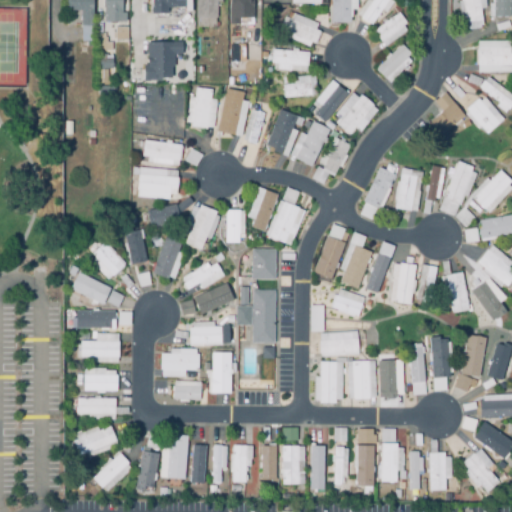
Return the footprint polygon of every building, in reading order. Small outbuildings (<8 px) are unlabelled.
[(93,0),(93,43),(81,43),(81,12),(65,12),(65,0),(93,0)] [(104,24),(102,0),(120,0),(122,24),(104,24)] [(151,19),(150,0),(183,0),(184,9),(165,10),(165,18),(151,19)] [(216,28),(196,28),(196,0),(221,0),(221,4),(216,4),(216,28)] [(229,27),(229,0),(248,0),(248,1),(254,1),(254,27),(229,27)] [(330,0),(347,0),(347,20),(330,20),(330,0)] [(388,0),(370,26),(359,19),(371,0),(388,0)] [(467,32),(462,0),(478,0),(482,26),(479,27),(480,30),(467,32)] [(509,0),(509,19),(492,18),(492,0),(509,0)] [(381,43),(373,33),(398,15),(405,25),(381,43)] [(313,45),(279,30),(285,18),(319,33),(313,45)] [(113,39),(113,26),(125,26),(126,39),(113,39)] [(230,41),(230,29),(240,29),(240,40),(230,41)] [(105,34),(106,41),(108,41),(108,50),(96,51),(95,35),(105,34)] [(147,42),(154,42),(154,40),(161,40),(161,42),(182,41),(182,54),(174,54),(175,67),(171,67),(171,78),(160,78),(160,81),(143,81),(143,63),(148,63),(147,42)] [(237,66),(230,66),(230,44),(251,43),(251,48),(245,48),(245,61),(237,61),(237,66)] [(385,79),(377,70),(401,47),(409,56),(385,79)] [(306,67),(271,63),(272,50),(308,54),(306,67)] [(511,72),(487,72),(487,66),(475,66),(475,50),(511,50),(511,72)] [(106,82),(97,82),(97,62),(106,62),(106,82)] [(511,106),(507,112),(478,88),(483,82),(511,106)] [(284,100),(282,86),(308,83),(310,97),(284,100)] [(323,121),(313,113),(336,85),(346,93),(323,121)] [(223,88),(240,92),(231,134),(214,130),(223,88)] [(205,131),(190,129),(195,89),(210,91),(205,131)] [(462,115),(438,135),(426,122),(441,110),(433,101),(444,92),(451,102),(462,115)] [(348,136),(336,125),(359,97),(372,107),(348,136)] [(486,135),(465,110),(477,100),(498,125),(486,135)] [(271,149),(265,146),(271,131),(279,111),(295,118),(281,156),(271,152),(273,149),(271,149)] [(253,146),(246,144),(255,113),(262,115),(253,146)] [(310,168),(294,160),(312,124),(327,132),(310,168)] [(97,147),(97,135),(104,135),(105,147),(97,147)] [(333,176),(322,171),(337,141),(348,147),(333,176)] [(178,162),(141,157),(143,142),(180,147),(178,162)] [(190,147),(202,155),(194,166),(183,159),(190,147)] [(459,205),(443,200),(456,163),(471,169),(459,205)] [(136,167),(174,170),(173,192),(135,189),(136,167)] [(433,203),(424,202),(430,167),(439,169),(433,203)] [(377,210),(363,203),(378,170),(393,177),(377,210)] [(484,210),(473,200),(499,172),(510,183),(484,210)] [(409,212),(394,209),(400,175),(415,178),(409,212)] [(272,208),(263,233),(251,229),(265,192),(272,194),(276,196),(272,208)] [(190,202),(177,212),(175,214),(176,219),(147,226),(143,210),(172,203),(173,206),(185,196),(190,202)] [(272,240),(265,237),(272,219),(278,203),(301,212),(289,246),(272,240)] [(199,251),(184,245),(199,207),(214,214),(199,251)] [(237,244),(225,244),(225,212),(238,212),(237,244)] [(511,234),(479,240),(477,229),(480,229),(479,222),(511,216),(511,234)] [(475,227),(477,240),(464,243),(462,229),(475,227)] [(121,233),(137,229),(143,260),(127,263),(121,233)] [(325,236),(342,242),(328,277),(311,271),(325,236)] [(162,237),(178,242),(165,278),(149,272),(162,237)] [(110,278),(91,254),(103,245),(122,269),(110,278)] [(356,289),(339,282),(353,248),(370,254),(356,289)] [(272,282),(251,281),(252,251),(272,252),(275,252),(274,282),(272,282)] [(511,280),(506,287),(476,262),(486,251),(511,272),(511,280)] [(376,295),(363,290),(376,255),(389,260),(376,295)] [(187,292),(182,285),(215,264),(220,272),(187,292)] [(434,267),(420,264),(415,294),(424,296),(426,284),(431,284),(434,267)] [(408,306),(393,304),(399,265),(414,267),(408,306)] [(428,304),(420,303),(428,267),(436,269),(428,304)] [(147,271),(150,284),(138,287),(135,274),(147,271)] [(75,272),(107,287),(99,303),(67,287),(75,272)] [(452,314),(445,277),(461,274),(467,311),(452,314)] [(493,320),(472,289),(484,281),(505,312),(493,320)] [(223,282),(230,299),(198,313),(191,297),(223,282)] [(246,306),(237,306),(238,289),(247,290),(246,306)] [(109,290),(120,295),(115,306),(104,300),(109,290)] [(273,344),(251,344),(251,292),(272,292),(273,292),(273,344)] [(357,317),(330,308),(334,296),(361,306),(357,317)] [(177,302),(188,299),(192,312),(180,315),(177,302)] [(312,331),(312,305),(325,305),(325,331),(312,331)] [(249,327),(235,326),(236,307),(250,308),(249,327)] [(110,310),(110,319),(107,319),(107,327),(73,327),(73,310),(110,310)] [(117,311),(130,311),(130,325),(117,325),(117,311)] [(189,349),(188,329),(228,328),(229,345),(221,345),(221,347),(189,349)] [(436,376),(432,339),(448,337),(451,375),(436,376)] [(317,356),(317,342),(356,340),(357,354),(317,356)] [(474,369),(461,366),(466,340),(479,342),(474,369)] [(117,359),(79,358),(79,342),(117,344),(117,359)] [(501,378),(486,374),(495,345),(510,349),(501,378)] [(273,352),(272,361),(261,360),(262,349),(273,350),(273,352)] [(411,384),(408,350),(420,349),(424,383),(411,384)] [(229,393),(214,393),(214,353),(229,353),(229,393)] [(380,394),(377,355),(393,354),(396,393),(380,394)] [(197,372),(159,371),(160,355),(198,357),(197,372)] [(333,405),(318,404),(319,363),(335,364),(333,405)] [(353,400),(351,364),(366,363),(368,400),(353,400)] [(469,377),(455,374),(452,388),(466,391),(469,377)] [(116,392),(83,391),(83,376),(116,377),(116,392)] [(198,402),(172,400),(173,387),(199,390),(198,402)] [(113,422),(87,421),(87,416),(76,416),(76,400),(113,400),(113,422)] [(511,418),(479,419),(478,403),(511,401),(511,418)] [(511,446),(504,460),(473,439),(483,425),(511,444),(511,446)] [(280,427),(296,427),(296,440),(281,440),(280,427)] [(332,427),(345,427),(345,441),(332,441),(332,427)] [(79,457),(73,443),(109,428),(115,442),(79,457)] [(380,428),(394,428),(393,441),(380,441),(380,428)] [(374,445),(356,444),(356,431),(372,431),(372,436),(375,436),(374,445)] [(394,484),(379,483),(380,445),(395,446),(394,484)] [(219,485),(211,485),(212,447),(220,447),(219,485)] [(196,485),(188,485),(191,448),(199,449),(196,485)] [(244,484),(231,484),(232,448),(245,448),(244,484)] [(274,482),(261,482),(261,448),(274,448),(274,482)] [(297,486),(281,486),(281,448),(297,448),(297,486)] [(371,488),(355,488),(356,448),(372,448),(371,488)] [(177,480),(162,478),(166,449),(181,451),(177,480)] [(316,486),(309,486),(310,449),(317,449),(316,486)] [(340,487),(333,487),(334,449),(342,449),(340,487)] [(144,491),(135,490),(142,453),(158,456),(151,491),(151,493),(144,491)] [(409,489),(409,454),(416,454),(417,489),(417,491),(409,491),(409,489)] [(429,489),(428,455),(443,454),(444,489),(444,493),(429,493),(429,489)] [(481,489),(462,464),(474,454),(497,484),(492,488),(485,494),(481,489)] [(101,490),(92,480),(118,455),(127,465),(101,490)]
